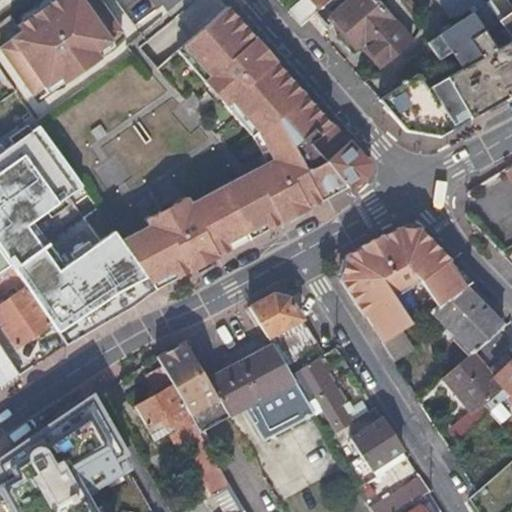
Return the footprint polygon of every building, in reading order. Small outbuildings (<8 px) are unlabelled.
[(49,11),(43,15),(74,58),(79,55),(84,61),(92,55),(97,61),(101,58),(97,53),(113,42),(111,40),(123,31),(100,0),(56,0),(46,8),(49,11)] [(299,0),(286,11),(298,25),(306,19),(313,13),(327,0),(299,0)] [(327,0),(313,13),(327,28),(334,21),(329,15),(345,0),(327,0)] [(383,65),(411,41),(372,0),(345,0),(329,15),(334,21),(357,47),(363,42),(383,65)] [(419,77),(377,100),(406,135),(422,137),(439,139),(511,96),(511,42),(497,22),(480,0),(435,0),(448,18),(455,18),(469,8),(472,12),(428,41),(429,44),(427,48),(432,57),(438,57),(440,61),(454,53),(464,70),(426,90),(419,77)] [(497,22),(511,42),(511,0),(502,0),(510,11),(497,22)] [(43,3),(37,7),(43,15),(49,11),(46,8),(43,3)] [(43,15),(37,7),(31,11),(34,16),(38,20),(43,15)] [(217,259),(281,224),(332,197),(332,196),(332,191),(344,183),(324,160),(310,143),(331,126),(332,125),(296,82),(250,31),(229,7),(178,51),(212,90),(219,84),(232,99),(225,105),(242,126),(249,119),(260,132),(277,168),(266,172),(262,164),(193,201),(189,194),(176,201),(217,259)] [(34,16),(31,11),(20,19),(23,24),(34,16)] [(34,16),(23,24),(17,29),(19,32),(10,38),(12,40),(0,47),(0,48),(34,95),(44,88),(45,90),(62,78),(66,84),(74,78),(69,73),(75,69),(70,61),(74,58),(43,15),(38,20),(34,16)] [(97,53),(101,58),(117,47),(113,42),(97,53)] [(357,47),(377,70),(383,65),(363,42),(357,47)] [(74,58),(83,71),(97,61),(92,55),(84,61),(79,55),(74,58)] [(74,78),(83,71),(74,58),(70,61),(75,69),(69,73),(74,78)] [(50,95),(66,84),(62,78),(45,90),(50,95)] [(219,84),(212,90),(225,105),(232,99),(219,84)] [(268,161),(262,164),(266,172),(277,168),(260,132),(249,119),(242,126),(252,137),(254,136),(268,161)] [(39,126),(0,153),(0,246),(23,280),(28,287),(52,322),(69,344),(131,309),(157,291),(122,240),(115,231),(56,270),(26,226),(82,186),(39,126)] [(324,160),(345,141),(331,126),(310,143),(324,160)] [(344,183),(347,187),(366,175),(367,168),(367,162),(347,140),(345,141),(324,160),(344,183)] [(511,165),(501,172),(511,189),(511,165)] [(122,240),(157,291),(217,259),(176,201),(147,217),(151,224),(122,240)] [(466,288),(475,282),(424,230),(400,228),(349,256),(342,282),(365,318),(366,316),(384,343),(431,312),(466,288)] [(0,279),(7,290),(23,280),(0,246),(0,279)] [(0,321),(17,346),(52,322),(28,287),(0,305),(0,321)] [(503,328),(466,288),(431,312),(472,355),(503,328)] [(289,297),(274,295),(250,308),(268,338),(302,318),(289,297)] [(186,342),(170,351),(176,362),(163,367),(192,419),(221,402),(208,380),(206,376),(186,342)] [(0,389),(21,375),(0,343),(0,389)] [(272,345),(208,380),(221,402),(231,419),(245,410),(265,444),(315,416),(299,390),(291,377),(272,345)] [(176,362),(170,351),(158,358),(163,367),(176,362)] [(508,398),(511,394),(511,359),(493,377),(472,355),(443,379),(453,391),(448,396),(457,406),(462,402),(472,414),(481,406),(489,416),(491,414),(500,406),(508,398)] [(342,402),(318,361),(291,377),(299,390),(307,385),(338,435),(352,427),(338,404),(342,402)] [(192,419),(163,367),(151,374),(163,394),(141,407),(157,435),(169,427),(174,435),(184,452),(193,448),(220,495),(233,488),(192,419)] [(511,408),(511,402),(508,398),(500,406),(507,413),(511,408)] [(403,450),(383,420),(350,442),(370,474),(404,453),(403,450)] [(169,427),(157,435),(161,441),(174,435),(169,427)] [(423,483),(377,511),(401,511),(430,494),(423,483)] [(246,511),(233,488),(220,495),(229,511),(246,511)]
